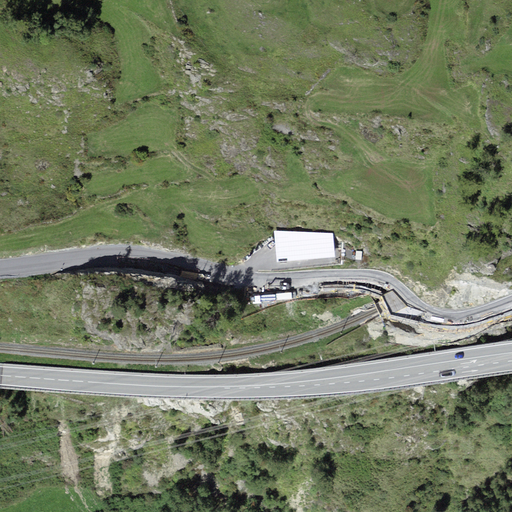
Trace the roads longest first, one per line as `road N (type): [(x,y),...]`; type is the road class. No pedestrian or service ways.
road 1 (unclassified): [(0,266),(127,252),(256,278),(367,275),(447,319),(511,299)]
road 2 (primary): [(511,355),(255,380),(0,372)]
